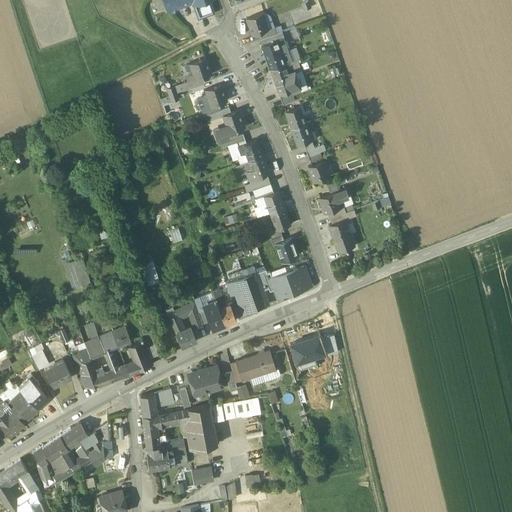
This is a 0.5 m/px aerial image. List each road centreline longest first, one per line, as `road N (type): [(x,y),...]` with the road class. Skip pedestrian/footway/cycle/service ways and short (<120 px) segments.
road 1 (residential): [(334,292),(276,135),(218,31)]
road 2 (track): [(381,511),(334,292)]
road 3 (track): [(197,39),(0,144)]
road 4 (tertiary): [(334,292),(132,383)]
road 5 (tertiary): [(511,222),(334,292)]
road 6 (tertiary): [(132,383),(0,459)]
road 7 (residential): [(138,511),(132,383)]
